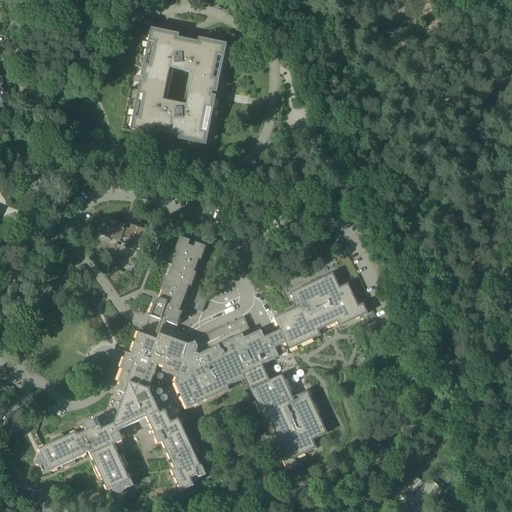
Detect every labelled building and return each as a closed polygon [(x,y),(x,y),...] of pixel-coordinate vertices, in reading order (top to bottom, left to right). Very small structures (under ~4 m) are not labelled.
[(199,40),(199,44),(176,39),(177,35),(168,34),(168,31),(161,29),(160,32),(152,30),(150,42),(147,41),(145,49),(148,49),(146,57),(144,57),(142,64),(145,65),(143,76),(147,77),(146,84),(141,83),(139,94),(136,94),(135,101),(138,102),(136,110),(133,109),(132,117),(135,118),(132,129),(141,131),(140,134),(148,135),(148,132),(157,134),(158,130),(181,135),(180,139),(188,140),(188,143),(195,145),(196,142),(205,144),(207,132),(210,133),(211,125),(208,125),(210,117),(213,117),(214,110),(211,109),(214,98),(209,97),(211,90),(215,91),(217,80),(220,80),(222,73),(219,72),(220,64),(223,65),(225,57),(222,57),(224,45),(215,43),(216,40),(208,39),(208,42),(199,40)] [(0,108),(3,109),(8,105),(8,99),(0,88),(0,108)] [(131,231),(124,228),(125,226),(108,220),(102,236),(111,239),(112,236),(127,241),(125,247),(134,250),(135,246),(141,248),(147,231),(133,226),(131,231)] [(194,248),(189,246),(190,242),(180,238),(175,252),(177,253),(168,278),(166,277),(161,291),(163,292),(159,304),(154,303),(149,317),(177,327),(185,306),(183,306),(189,287),(192,287),(197,274),(194,273),(199,260),(201,261),(206,247),(196,244),(194,248)] [(102,479),(108,492),(113,489),(114,492),(122,495),(123,491),(133,487),(124,469),(126,468),(121,457),(119,458),(114,446),(123,442),(118,432),(146,420),(149,425),(150,424),(159,445),(162,443),(175,470),(172,472),(181,493),(194,487),(191,480),(197,477),(198,479),(205,477),(195,456),(197,455),(193,444),(190,445),(179,421),(171,424),(166,412),(162,414),(150,389),(158,365),(164,367),(162,372),(177,378),(175,384),(187,410),(230,390),(229,387),(245,380),(265,422),(270,420),(278,438),(274,441),(287,469),(297,464),(295,460),(317,449),(313,441),(328,434),(308,391),(297,396),(298,399),(295,401),(283,375),(270,381),(263,366),(275,360),(271,351),(286,344),(289,351),(313,340),(311,335),(340,321),(342,325),(362,315),(348,284),(339,288),(333,274),(291,294),(296,304),(298,303),(300,306),(275,318),(281,331),(265,338),(262,331),(252,335),(244,318),(194,341),(196,342),(189,345),(159,335),(157,341),(147,337),(149,333),(141,330),(131,356),(127,354),(126,356),(129,362),(118,393),(126,395),(116,424),(102,430),(98,420),(83,427),(85,433),(77,436),(76,433),(63,439),(62,437),(52,442),(53,444),(40,450),(42,456),(39,457),(36,464),(40,466),(44,475),(63,467),(64,469),(74,464),(73,462),(86,456),(86,454),(90,452),(97,468),(95,469),(100,480),(102,479)] [(423,511),(443,491),(441,489),(444,486),(435,478),(432,481),(430,479),(425,485),(415,476),(405,487),(404,486),(402,485),(395,493),(391,489),(384,497),(389,502),(395,497),(407,508),(405,511),(423,511)] [(379,511),(383,507),(378,503),(372,510),(373,511),(377,511),(378,511),(379,511)]
